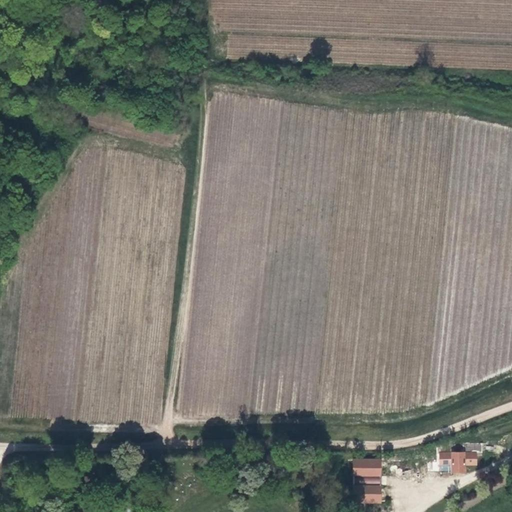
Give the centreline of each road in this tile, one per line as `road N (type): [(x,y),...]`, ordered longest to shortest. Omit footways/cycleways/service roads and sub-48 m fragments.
road 1 (track): [(0,446),(405,444),(511,406)]
road 2 (track): [(192,0),(205,83),(164,443)]
